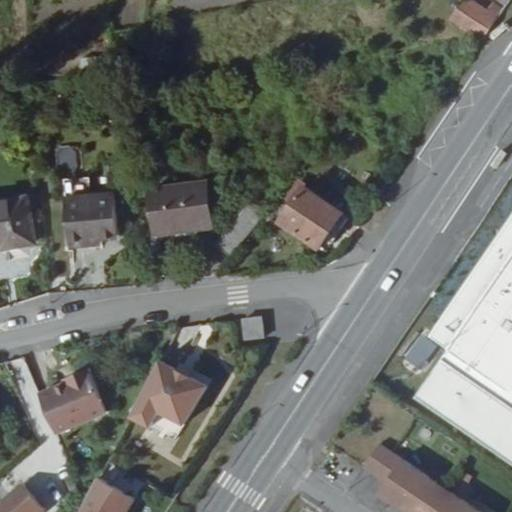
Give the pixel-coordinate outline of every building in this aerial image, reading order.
[(484,44),(498,22),(490,16),(470,0),(455,0),(446,11),(451,16),(484,44)] [(110,58),(81,59),(82,79),(111,77),(110,58)] [(69,181),(71,200),(95,198),(93,179),(69,181)] [(206,187),(152,191),(155,235),(210,230),(206,187)] [(356,220),(310,191),(287,227),(326,252),(340,231),(346,235),(356,220)] [(118,196),(95,198),(71,200),(74,245),(122,241),(118,196)] [(37,244),(30,201),(0,206),(0,246),(7,246),(7,249),(37,244)] [(219,252),(231,262),(269,219),(256,209),(219,252)] [(511,230),(441,334),(457,344),(445,362),(417,403),(511,466),(511,392),(510,391),(511,388),(511,230)] [(267,350),(264,331),(245,333),(247,352),(267,350)] [(417,338),(403,360),(424,373),(438,352),(417,338)] [(70,374),(36,388),(54,428),(104,406),(85,362),(68,370),(70,374)] [(180,382),(165,374),(136,430),(159,442),(167,427),(192,440),(213,399),(198,392),(191,394),(182,389),(180,382)] [(363,478),(386,493),(402,469),(379,454),(363,478)] [(465,511),(402,469),(386,493),(379,505),(389,511),(465,511)] [(24,485),(0,505),(0,511),(41,511),(45,509),(24,485)] [(103,493),(92,511),(138,511),(139,511),(103,493)]
